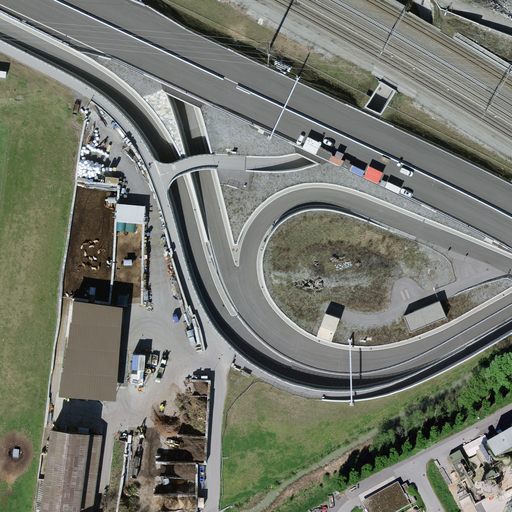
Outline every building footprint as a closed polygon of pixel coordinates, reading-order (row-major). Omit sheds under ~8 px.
[(117,200),(117,219),(146,220),(146,201),(117,200)] [(411,329),(447,314),(441,297),(404,312),(411,329)] [(318,334),(333,339),(341,315),(326,310),(318,334)] [(103,341),(65,336),(62,361),(100,365),(103,341)] [(511,425),(489,435),(495,451),(511,443),(511,425)] [(83,511),(92,432),(48,427),(38,511),(83,511)] [(362,499),(368,511),(395,511),(412,504),(400,481),(362,499)]
